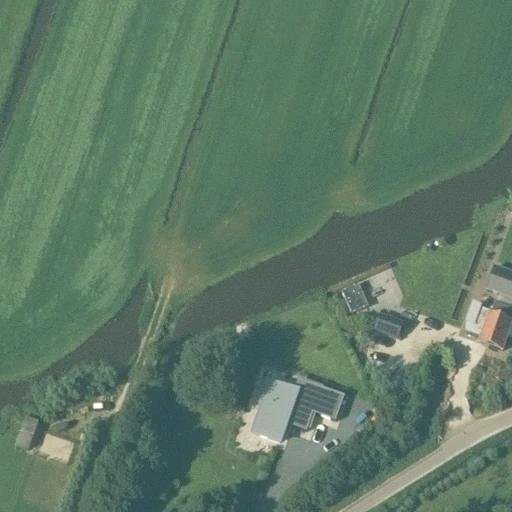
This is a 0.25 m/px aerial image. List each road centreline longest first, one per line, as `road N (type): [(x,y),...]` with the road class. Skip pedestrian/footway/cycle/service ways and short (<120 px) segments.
road 1 (track): [(87,511),(166,285)]
road 2 (unclassified): [(353,511),(511,415)]
